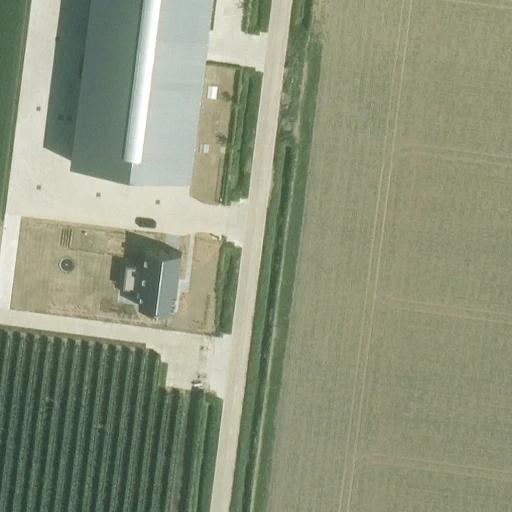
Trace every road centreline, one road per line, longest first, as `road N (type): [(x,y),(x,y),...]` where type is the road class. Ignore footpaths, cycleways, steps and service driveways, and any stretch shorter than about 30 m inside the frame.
road 1 (unclassified): [(218,511),(280,0)]
road 2 (track): [(0,316),(237,347)]
